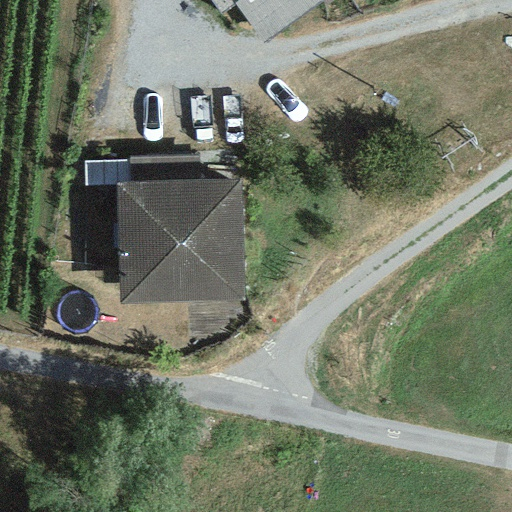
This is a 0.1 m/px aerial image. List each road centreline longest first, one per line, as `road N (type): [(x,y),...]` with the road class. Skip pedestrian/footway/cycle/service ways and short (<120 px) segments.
road 1 (track): [(491,0),(353,46),(194,64),(141,102),(94,160),(63,362)]
road 2 (unclassified): [(511,182),(368,275),(248,395)]
road 3 (unclassified): [(248,395),(511,449)]
road 4 (unclassified): [(0,350),(248,395)]
